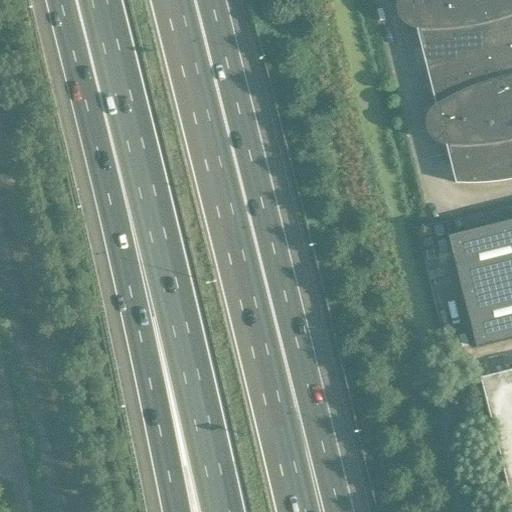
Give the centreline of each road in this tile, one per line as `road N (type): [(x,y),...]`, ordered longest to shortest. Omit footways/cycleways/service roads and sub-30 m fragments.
road 1 (motorway): [(338,511),(211,0)]
road 2 (motorway): [(94,0),(220,511)]
road 3 (motorway): [(295,511),(176,0)]
road 4 (motorway): [(70,0),(72,52),(175,511)]
